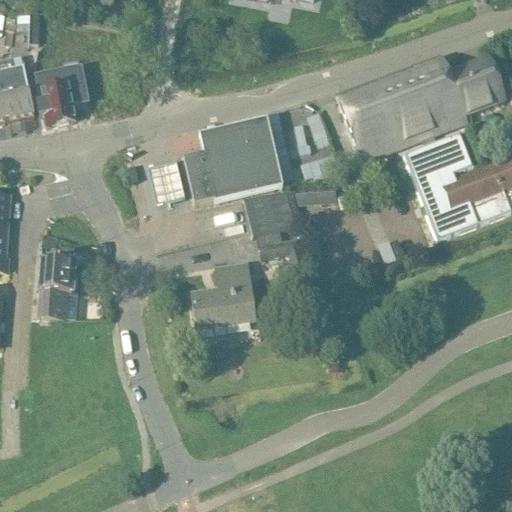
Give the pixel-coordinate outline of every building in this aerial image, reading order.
[(69,0),(68,8),(109,15),(112,0),(69,0)] [(3,1),(2,8),(27,13),(28,6),(3,1)] [(27,35),(27,49),(37,49),(37,20),(27,20),(27,35)] [(402,160),(406,170),(435,246),(510,217),(509,216),(511,214),(511,163),(454,184),(452,179),(472,171),(460,137),(434,147),(431,140),(464,127),(462,121),(444,78),(438,62),(334,102),(359,168),(419,145),(422,152),(402,160)] [(504,105),(487,62),(444,78),(462,121),(504,105)] [(77,69),(32,79),(36,98),(39,109),(34,110),(36,122),(36,123),(43,122),(45,130),(45,132),(71,127),(68,110),(85,107),(77,69)] [(22,72),(0,76),(0,129),(32,122),(22,72)] [(281,193),(281,191),(265,125),(197,140),(202,159),(182,164),(183,168),(192,211),(213,206),(213,209),(281,193)] [(174,172),(145,178),(154,218),(183,211),(174,172)] [(0,226),(7,227),(9,200),(0,199),(0,226)] [(266,200),(241,206),(250,243),(275,237),(266,200)] [(259,264),(284,259),(282,246),(257,251),(259,264)] [(70,299),(72,267),(39,265),(37,296),(40,297),(38,325),(62,326),(64,298),(70,299)] [(253,326),(245,269),(214,274),(218,299),(209,300),(208,297),(189,300),(195,335),(253,326)]
